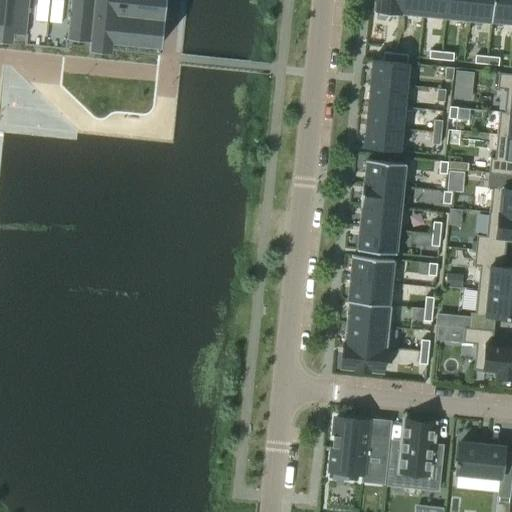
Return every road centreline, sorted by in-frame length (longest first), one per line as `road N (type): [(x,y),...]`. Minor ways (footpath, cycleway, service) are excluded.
road 1 (residential): [(320,0),(280,390)]
road 2 (residential): [(280,390),(511,414)]
road 3 (residential): [(280,390),(268,511)]
